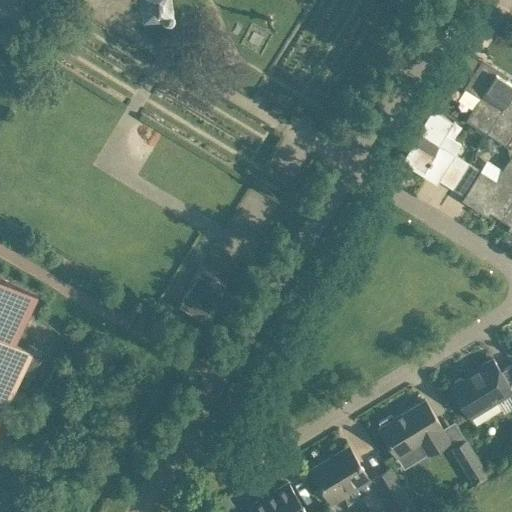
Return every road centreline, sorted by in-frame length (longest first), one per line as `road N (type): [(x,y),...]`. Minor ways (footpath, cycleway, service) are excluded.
road 1 (residential): [(164,452),(234,465),(276,452),(511,315)]
road 2 (residential): [(164,452),(351,163)]
road 3 (residential): [(511,270),(351,163)]
road 4 (residential): [(351,163),(451,0)]
